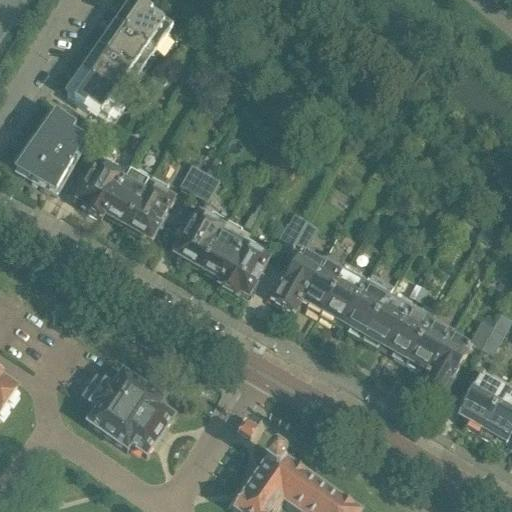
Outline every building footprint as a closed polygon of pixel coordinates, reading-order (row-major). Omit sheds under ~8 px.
[(135,5),(118,29),(156,56),(173,31),(162,24),(165,20),(153,11),(150,15),(135,5)] [(118,29),(101,53),(139,79),(156,56),(118,29)] [(203,51),(201,54),(195,65),(209,73),(217,59),(203,51)] [(101,53),(84,77),(122,103),(139,79),(101,53)] [(122,103),(84,77),(67,101),(105,128),(122,103)] [(332,90),(305,88),(303,110),(330,112),(332,90)] [(55,118),(35,146),(71,171),(72,170),(68,168),(72,163),(75,164),(85,146),(69,135),(73,130),(55,118)] [(309,144),(329,156),(343,130),(323,119),(309,144)] [(86,140),(95,145),(102,133),(93,127),(86,140)] [(105,129),(102,133),(95,145),(94,148),(106,155),(117,136),(105,129)] [(71,171),(35,146),(16,173),(33,183),(31,187),(36,189),(38,186),(57,196),(60,191),(67,195),(72,186),(65,181),(71,171)] [(77,168),(81,170),(87,160),(83,157),(77,168)] [(101,224),(103,220),(127,176),(112,167),(109,172),(99,166),(74,209),(101,224)] [(371,180),(382,186),(390,172),(379,166),(371,180)] [(211,169),(206,177),(218,184),(223,175),(211,169)] [(182,189),(195,196),(205,177),(193,170),(182,189)] [(135,180),(127,176),(103,220),(105,221),(106,220),(126,232),(153,183),(138,175),(135,180)] [(205,177),(195,196),(207,203),(218,184),(206,177),(205,177)] [(153,183),(126,232),(150,246),(175,203),(165,197),(168,191),(153,183)] [(407,215),(417,220),(426,203),(416,198),(407,215)] [(219,291),(220,292),(246,243),(266,211),(258,206),(252,217),(251,216),(241,233),(228,226),(201,274),(220,285),(219,285),(221,286),(219,291)] [(181,263),(201,274),(228,226),(213,217),(209,223),(199,217),(175,259),(181,263)] [(288,257),(294,247),(306,226),(294,219),(288,229),(287,228),(275,249),(288,257)] [(318,233),(306,226),(294,247),(306,255),(318,233)] [(481,248),(485,241),(487,239),(482,236),(476,245),(481,248)] [(246,243),(220,292),(235,300),(245,306),(269,263),(260,258),(263,253),(246,243)] [(293,318),(325,261),(320,269),(300,258),(272,307),(281,312),(281,317),(289,321),(293,318)] [(305,313),(319,321),(348,269),(336,262),(334,266),(325,261),(293,318),(294,319),(301,305),(308,309),(305,313)] [(335,325),(343,329),(368,285),(359,280),(361,276),(348,269),(319,321),(333,329),(335,325)] [(348,337),(363,345),(387,302),(386,301),(392,290),(371,279),(368,285),(343,329),(350,333),(348,337)] [(408,300),(415,304),(421,292),(415,288),(408,300)] [(421,292),(415,304),(422,307),(428,295),(421,292)] [(379,349),(387,353),(411,310),(402,304),(399,308),(387,302),(363,345),(377,353),(379,349)] [(391,362),(406,370),(431,326),(433,322),(432,321),(435,315),(424,309),(421,315),(411,310),(387,353),(394,357),(391,362)] [(500,319),(493,332),(480,354),(492,361),(511,326),(500,319)] [(468,347),(480,354),(493,332),(481,325),(468,347)] [(420,390),(421,391),(453,333),(444,328),(442,332),(431,326),(406,370),(412,373),(419,377),(422,373),(428,377),(420,390)] [(453,333),(421,391),(442,403),(470,354),(449,343),(454,334),(453,333)] [(130,450),(134,452),(146,461),(152,451),(173,422),(157,411),(161,405),(123,379),(112,393),(105,388),(104,389),(96,383),(83,403),(91,408),(91,409),(98,414),(88,429),(127,455),(130,450)] [(465,430),(480,439),(506,392),(483,380),(459,421),(468,425),(465,430)] [(0,384),(0,420),(16,396),(0,384)] [(511,395),(506,392),(480,439),(494,447),(497,442),(505,446),(511,433),(511,395)] [(256,429),(245,423),(244,423),(243,425),(244,426),(240,434),(238,433),(237,435),(249,442),(256,429)] [(263,471),(243,501),(234,511),(279,511),(282,508),(287,511),(351,511),(273,457),(263,471)]
